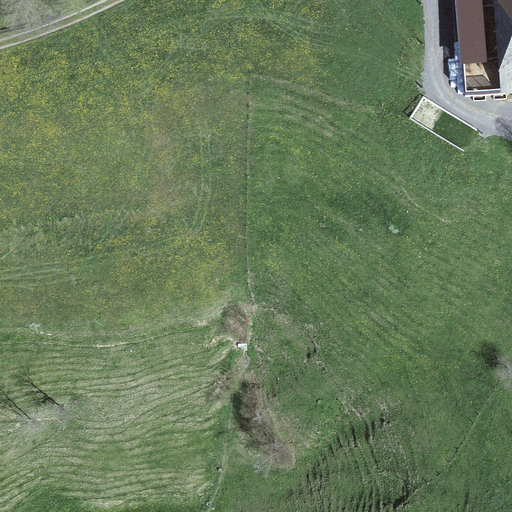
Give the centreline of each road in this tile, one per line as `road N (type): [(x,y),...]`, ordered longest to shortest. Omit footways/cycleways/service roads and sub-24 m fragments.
road 1 (track): [(433,0),(438,84),(458,106),(511,130)]
road 2 (track): [(0,43),(112,0)]
